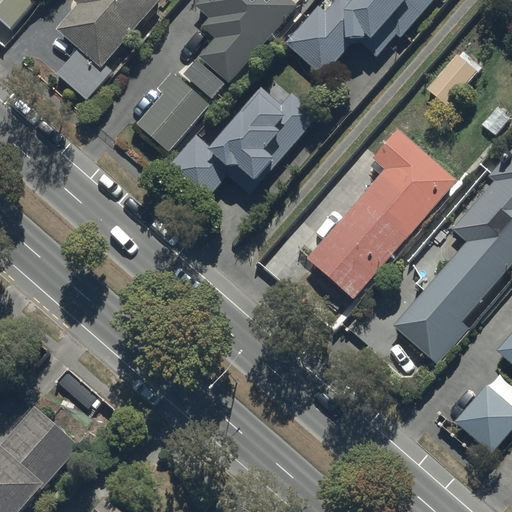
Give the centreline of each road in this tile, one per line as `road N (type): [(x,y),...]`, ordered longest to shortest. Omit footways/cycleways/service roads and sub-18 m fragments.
road 1 (primary): [(0,133),(433,511)]
road 2 (primary): [(331,511),(0,223)]
